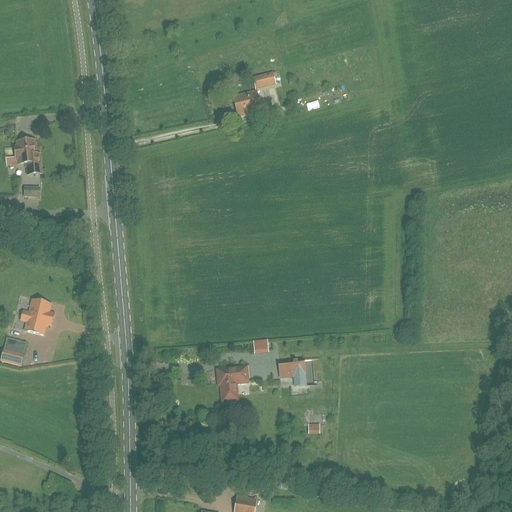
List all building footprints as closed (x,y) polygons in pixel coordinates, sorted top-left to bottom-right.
[(255,91),(276,86),(273,73),(252,78),(255,91)] [(238,119),(262,113),(257,92),(233,98),(238,119)] [(30,156),(36,156),(35,142),(17,144),(18,148),(16,148),(17,149),(15,149),(16,159),(17,159),(18,160),(19,160),(19,165),(27,164),(27,159),(30,159),(30,156)] [(27,159),(27,164),(28,176),(41,175),(40,156),(36,156),(30,156),(30,159),(27,159)] [(39,189),(24,189),(24,197),(39,197),(39,189)] [(46,325),(51,327),(54,315),(49,314),(51,306),(33,302),(29,317),(31,318),(28,332),(43,336),(46,325)] [(1,362),(21,367),(24,355),(4,350),(1,362)] [(305,386),(303,361),(279,364),(280,371),(283,371),(284,378),(280,378),(280,379),(294,377),(295,387),(305,386)] [(234,386),(249,384),(247,368),(217,371),(217,378),(218,379),(219,380),(220,387),(221,399),(223,399),(224,400),(225,401),(227,402),(228,401),(229,400),(230,398),(234,398),(235,397),(235,396),(234,386)] [(324,423),(328,423),(328,414),(311,414),(311,434),(324,434),(324,423)] [(234,511),(254,511),(255,510),(243,508),(245,497),(237,496),(234,511)]
